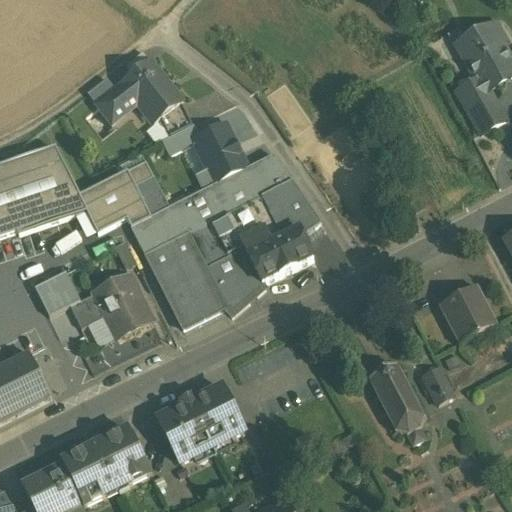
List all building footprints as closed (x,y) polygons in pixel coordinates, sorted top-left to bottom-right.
[(511,65),(493,31),(480,38),(476,37),(471,40),(470,43),(464,47),(473,64),(467,67),(480,90),(461,101),(481,138),(505,125),(488,94),(511,80),(511,65)] [(128,70),(134,78),(150,65),(143,57),(128,70)] [(183,108),(150,65),(134,78),(122,88),(123,89),(116,95),(97,110),(112,129),(138,109),(154,130),(160,126),(182,109),(183,108)] [(89,100),(97,110),(116,95),(108,85),(89,100)] [(182,109),(160,126),(168,144),(194,131),(182,109)] [(199,141),(193,144),(196,151),(209,175),(196,181),(204,196),(249,174),(248,173),(226,128),(199,141)] [(194,131),(168,144),(163,147),(170,163),(196,151),(193,144),(199,141),(194,131)] [(0,243),(18,237),(19,241),(87,218),(98,240),(127,225),(129,228),(132,226),(135,231),(150,224),(134,192),(153,182),(146,168),(80,202),(55,153),(0,171),(0,243)] [(321,229),(274,160),(263,165),(278,195),(263,202),(284,244),(300,236),(302,242),(321,229)] [(135,231),(132,233),(146,262),(211,229),(263,202),(278,195),(263,165),(248,173),(249,174),(204,196),(169,214),(153,182),(134,192),(150,224),(135,231)] [(263,202),(211,229),(228,263),(238,257),(242,248),(241,247),(265,235),(269,243),(275,240),(278,247),(284,244),(263,202)] [(211,229),(146,262),(184,335),(226,314),(206,274),(228,263),(211,229)] [(275,240),(269,243),(265,235),(241,247),(242,248),(263,290),(314,265),(302,242),(300,236),(284,244),(278,247),(275,240)] [(137,270),(126,248),(115,253),(126,275),(137,270)] [(238,257),(228,263),(206,274),(226,314),(232,322),(249,308),(246,302),(254,298),(257,301),(265,294),(263,290),(242,248),(238,257)] [(65,279),(35,294),(49,322),(79,307),(65,279)] [(130,282),(95,300),(107,322),(117,344),(152,326),(130,282)] [(478,291),(440,311),(440,313),(441,313),(459,348),(460,350),(498,330),(497,328),(496,328),(478,293),(478,291)] [(95,300),(70,312),(82,335),(107,322),(95,300)] [(103,370),(131,361),(124,342),(97,352),(103,370)] [(0,374),(0,428),(51,403),(47,394),(30,360),(0,374)] [(406,388),(398,371),(388,376),(386,371),(376,376),(379,381),(369,385),(378,402),(375,404),(376,405),(379,404),(387,419),(384,421),(385,422),(388,421),(396,436),(394,439),(395,440),(398,437),(408,441),(413,451),(415,450),(424,445),(426,444),(421,434),(424,424),(428,423),(427,422),(424,422),(416,407),(419,405),(418,403),(415,405),(407,390),(410,388),(409,386),(406,388)] [(454,403),(439,374),(424,381),(439,411),(454,403)] [(222,392),(196,405),(194,402),(182,407),(184,411),(158,424),(180,469),(245,436),(222,392)] [(129,435),(62,468),(82,510),(83,511),(84,511),(151,479),(129,435)] [(63,471),(22,491),(32,511),(77,511),(82,510),(63,471)] [(12,511),(4,495),(0,497),(0,511),(12,511)]
